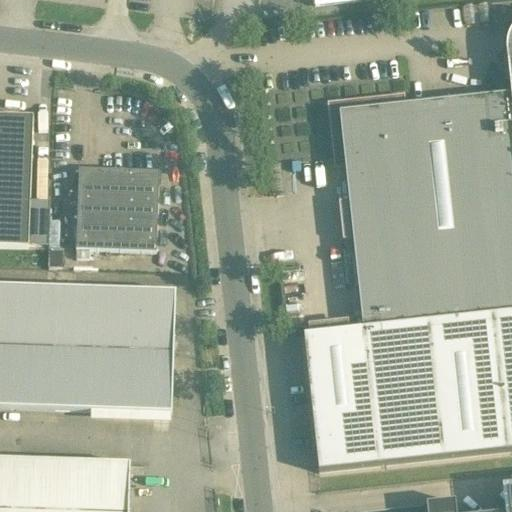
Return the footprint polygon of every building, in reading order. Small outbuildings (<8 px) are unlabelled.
[(511,31),(510,33),(507,39),(506,45),(505,50),(506,54),(510,96),(405,108),(404,97),(326,105),(334,171),(345,170),(363,331),(303,337),(319,474),(511,453),(511,31)] [(0,250),(28,252),(32,120),(0,118),(0,250)] [(78,172),(76,253),(156,255),(159,175),(78,172)] [(0,284),(0,405),(172,411),(175,289),(0,284)] [(0,511),(128,511),(130,461),(0,457),(0,511)] [(511,511),(511,490),(508,491),(510,511),(455,511),(454,503),(425,506),(425,511),(511,511)]
